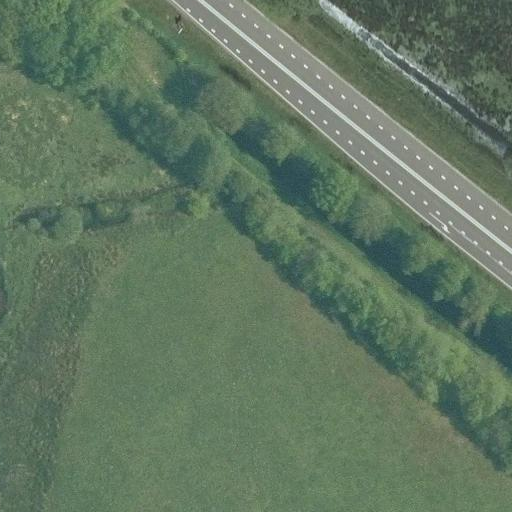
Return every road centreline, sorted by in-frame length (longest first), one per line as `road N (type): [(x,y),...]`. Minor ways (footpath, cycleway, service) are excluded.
road 1 (track): [(511,397),(175,116),(114,38),(69,0)]
road 2 (trunk): [(511,251),(197,0)]
